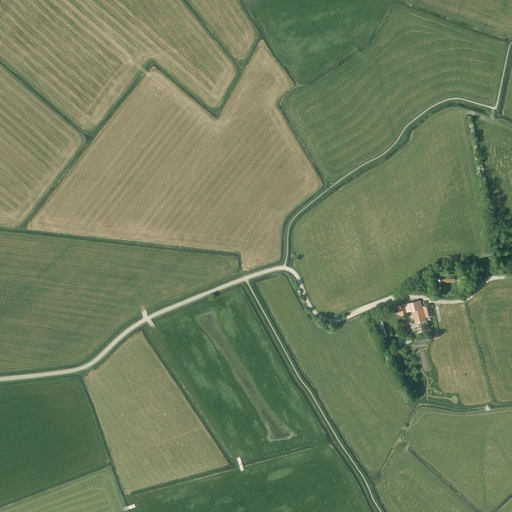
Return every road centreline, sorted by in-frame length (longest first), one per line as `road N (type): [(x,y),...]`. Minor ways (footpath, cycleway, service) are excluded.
road 1 (unclassified): [(297,279),(284,267),(267,270),(136,323),(82,367),(0,378)]
road 2 (track): [(511,278),(487,280),(465,299),(413,296),(336,320),(311,309),(297,279)]
